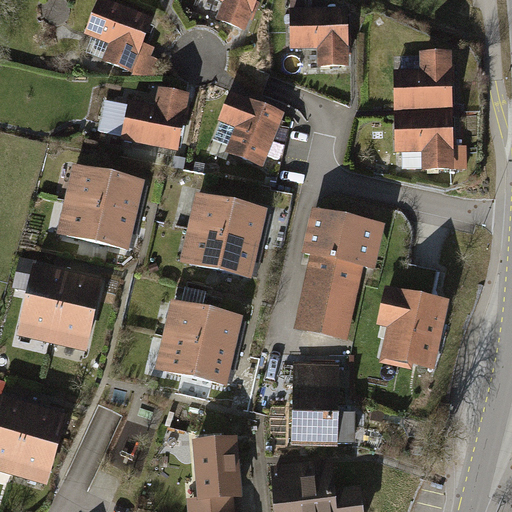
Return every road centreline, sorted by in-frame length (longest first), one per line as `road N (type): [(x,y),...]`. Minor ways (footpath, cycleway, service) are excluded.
road 1 (residential): [(511,220),(311,177),(280,345)]
road 2 (tertiary): [(477,492),(511,340)]
